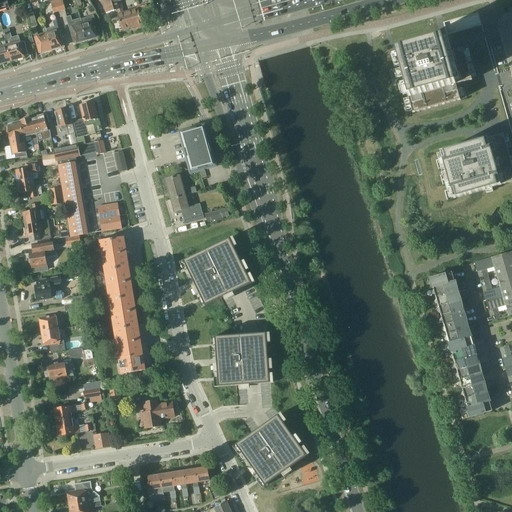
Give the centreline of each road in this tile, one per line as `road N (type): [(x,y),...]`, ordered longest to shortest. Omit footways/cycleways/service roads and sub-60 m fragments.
road 1 (secondary): [(199,47),(286,284)]
road 2 (secondary): [(289,295),(356,511)]
road 3 (secondary): [(286,284),(239,103)]
road 4 (residential): [(28,472),(0,297)]
road 5 (residential): [(189,351),(151,339),(139,262),(161,244)]
road 6 (primary): [(250,36),(390,0)]
road 7 (residential): [(161,244),(124,107)]
